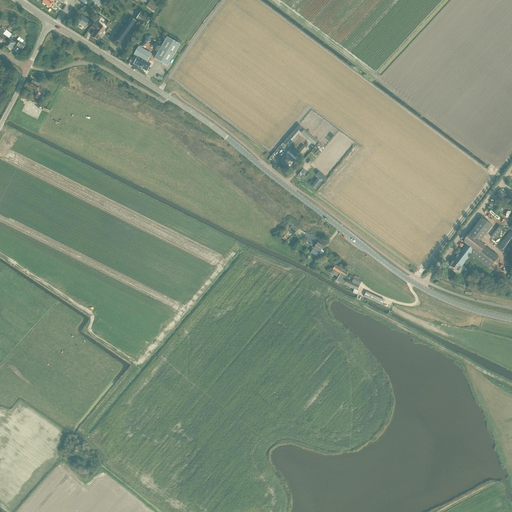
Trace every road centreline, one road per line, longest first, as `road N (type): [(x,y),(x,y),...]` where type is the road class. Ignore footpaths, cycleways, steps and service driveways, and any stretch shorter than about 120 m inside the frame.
road 1 (tertiary): [(511,320),(444,299),(396,272),(212,126),(50,22)]
road 2 (track): [(511,149),(415,277)]
road 3 (track): [(378,314),(511,383)]
